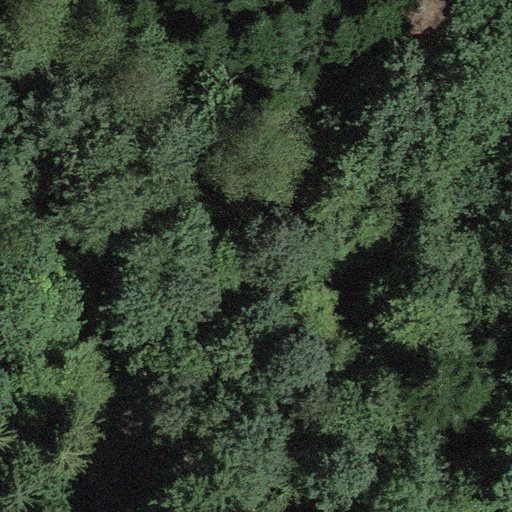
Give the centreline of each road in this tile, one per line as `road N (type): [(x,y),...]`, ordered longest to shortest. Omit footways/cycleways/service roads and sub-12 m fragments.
road 1 (track): [(118,405),(46,212),(0,134)]
road 2 (track): [(228,511),(118,405)]
